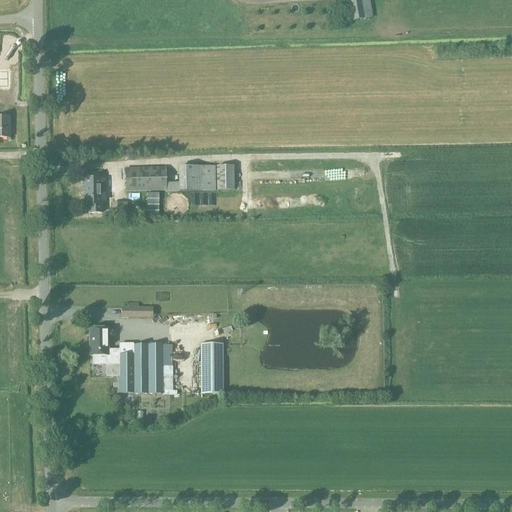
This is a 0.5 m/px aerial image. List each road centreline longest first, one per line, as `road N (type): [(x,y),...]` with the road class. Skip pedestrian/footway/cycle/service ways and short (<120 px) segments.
road 1 (unclassified): [(511,503),(50,499)]
road 2 (tertiary): [(44,292),(39,20)]
road 3 (tertiary): [(50,499),(44,292)]
